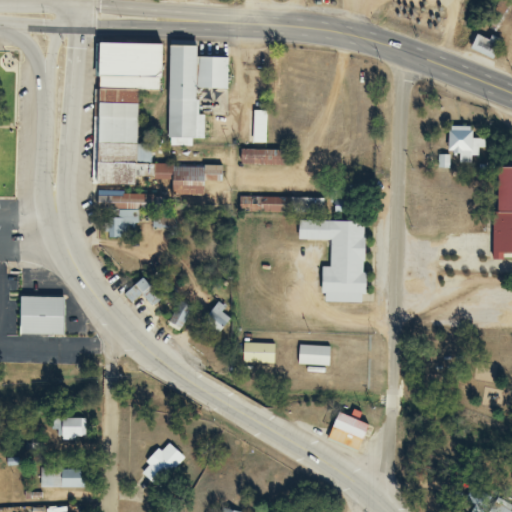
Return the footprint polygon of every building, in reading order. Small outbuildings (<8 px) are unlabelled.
[(487,40),(476,33),(468,47),(489,60),(501,41),(490,34),(487,40)] [(165,146),(189,146),(189,139),(201,139),(201,115),(194,115),(194,88),(226,88),(226,57),(192,57),(192,43),(165,43),(165,146)] [(93,184),(132,185),(132,179),(167,179),(167,194),(200,194),(200,180),(218,180),(219,165),(154,164),(155,44),(94,44),(93,184)] [(266,51),(266,106),(283,106),(283,51),(266,51)] [(250,143),(264,143),(264,111),(251,111),(250,143)] [(480,139),(469,139),(469,127),(446,127),(446,155),(480,155),(480,139)] [(290,212),(322,212),(322,198),(290,198),(290,212)] [(343,200),(331,202),(333,212),(344,211),(343,200)] [(108,210),(108,238),(137,238),(137,210),(108,210)] [(362,222),(295,221),(295,239),(329,240),(328,267),(320,267),(320,302),(361,302),(362,222)] [(141,293),(151,305),(160,298),(142,277),(121,294),(129,303),(141,293)] [(63,298),(17,297),(16,335),(62,336),(63,298)] [(179,331),(191,308),(177,301),(166,325),(179,331)] [(203,321),(220,331),(231,313),(215,302),(203,321)] [(272,363),(272,343),(241,344),(241,363),(272,363)] [(328,346),(296,346),(296,366),(328,366),(328,346)] [(365,425),(334,412),(328,430),(358,442),(365,425)] [(84,419),(57,419),(57,437),(84,437),(84,419)] [(156,489),(185,460),(168,443),(139,472),(156,489)] [(40,488),(80,488),(80,469),(40,469),(40,488)] [(511,511),(511,507),(499,499),(489,511),(511,511)]
